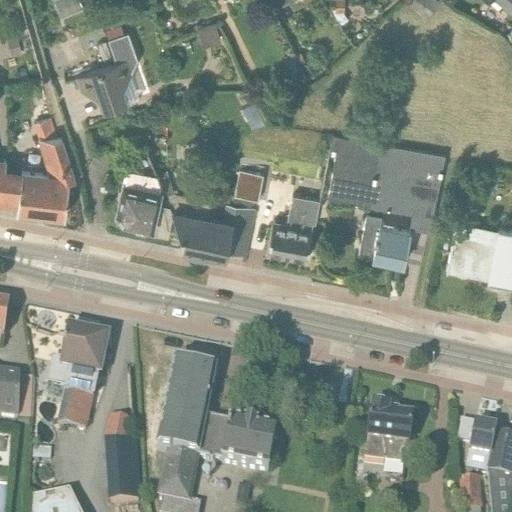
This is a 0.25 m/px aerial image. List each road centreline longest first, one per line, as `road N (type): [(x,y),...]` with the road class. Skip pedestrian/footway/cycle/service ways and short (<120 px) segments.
road 1 (primary): [(511,366),(218,303)]
road 2 (primary): [(218,303),(138,272),(0,251)]
road 3 (primary): [(0,260),(134,296),(218,303)]
